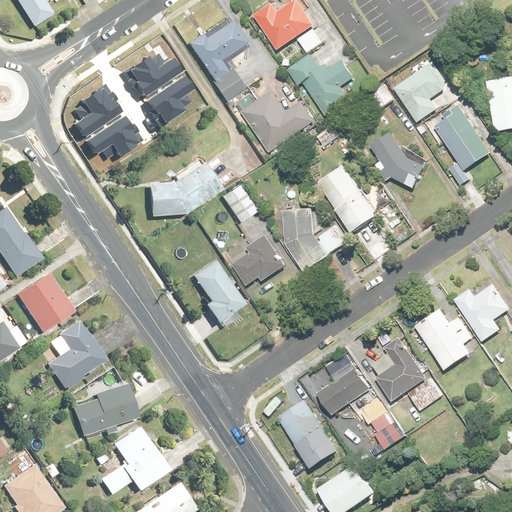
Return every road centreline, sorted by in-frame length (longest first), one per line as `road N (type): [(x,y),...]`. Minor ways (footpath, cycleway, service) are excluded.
road 1 (residential): [(511,206),(212,407)]
road 2 (tertiary): [(32,130),(212,407)]
road 3 (tertiary): [(46,70),(152,0)]
